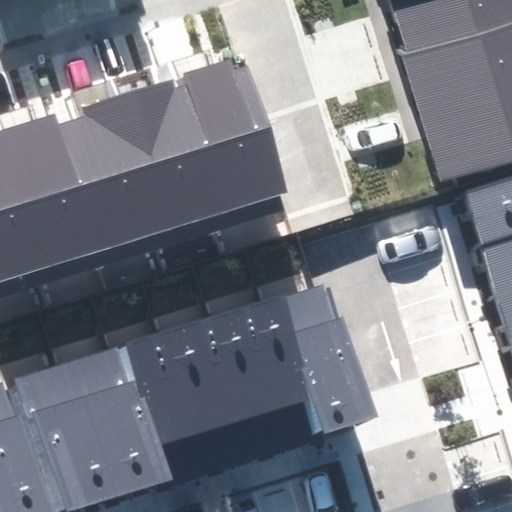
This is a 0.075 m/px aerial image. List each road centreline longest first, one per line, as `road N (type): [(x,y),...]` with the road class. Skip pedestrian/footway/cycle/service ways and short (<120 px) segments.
road 1 (residential): [(342,249),(420,511)]
road 2 (residential): [(261,0),(322,199)]
